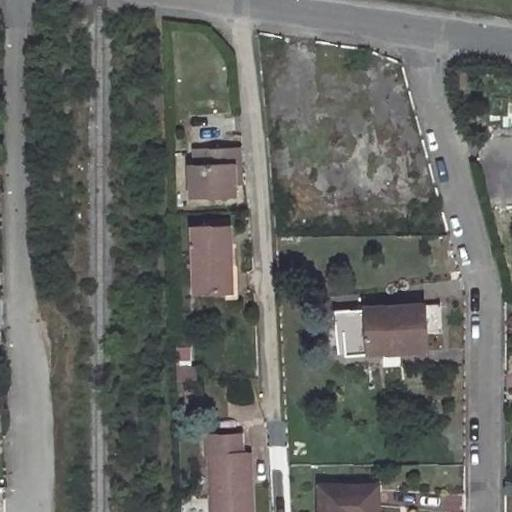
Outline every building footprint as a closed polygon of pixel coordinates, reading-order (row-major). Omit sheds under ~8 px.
[(237,179),(236,163),(242,162),(241,145),(199,146),(199,162),(194,162),(194,193),(218,192),(229,192),(237,192),(237,179)] [(229,207),(229,192),(218,192),(218,207),(229,207)] [(229,207),(218,207),(218,208),(218,222),(229,222),(229,207)] [(232,287),(231,222),(229,222),(218,222),(195,223),(196,288),(232,287)] [(440,306),(343,311),(345,345),(369,343),(369,353),(426,350),(425,332),(441,331),(440,306)] [(198,376),(197,362),(178,363),(178,377),(198,376)] [(210,450),(211,511),(249,511),(248,449),(239,450),(239,429),(205,430),(205,450),(210,450)] [(378,511),(378,487),(320,487),(320,511),(378,511)]
